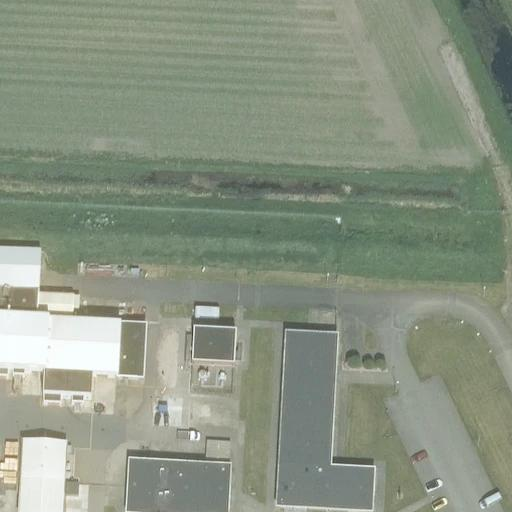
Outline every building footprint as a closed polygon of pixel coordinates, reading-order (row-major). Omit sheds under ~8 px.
[(39,298),(41,255),(0,252),(0,373),(49,376),(48,385),(61,386),(62,377),(144,381),(147,328),(121,326),(121,324),(73,321),(74,300),(39,298)] [(234,368),(236,334),(194,332),(193,366),(234,368)] [(332,468),(338,338),(286,335),(278,509),(338,511),(373,511),(376,470),(332,468)] [(236,463),(236,441),(212,441),(212,457),(225,457),(225,463),(236,463)] [(64,511),(68,445),(23,443),(19,511),(64,511)] [(229,511),(231,468),(129,463),(126,511),(229,511)]
